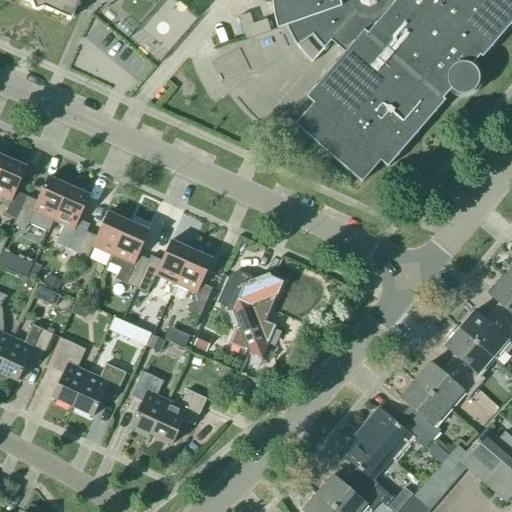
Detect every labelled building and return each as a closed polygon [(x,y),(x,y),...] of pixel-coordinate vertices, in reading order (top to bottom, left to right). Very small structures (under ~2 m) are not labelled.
[(25,0),(32,3),(35,11),(43,8),(71,20),(80,0),(25,0)] [(511,0),(272,0),(272,5),(273,11),(276,24),(277,30),(286,27),(291,36),(294,42),(297,47),(312,37),(324,50),(334,45),(344,54),(306,98),(314,105),(295,126),(362,183),(380,162),(387,168),(444,101),(443,100),(451,90),(454,93),(457,95),(460,95),(463,96),(468,95),(471,93),(473,92),(476,89),(478,86),(479,81),(478,77),(477,74),(476,71),(474,68),(472,66),(480,57),(481,58),(511,22),(511,0)] [(247,36),(271,30),(268,21),(252,25),(250,14),(242,17),(247,36)] [(208,93),(253,77),(241,42),(196,58),(208,93)] [(16,220),(26,197),(15,192),(26,168),(6,159),(0,172),(0,197),(11,202),(5,216),(16,220)] [(53,222),(68,187),(48,178),(37,202),(26,197),(16,220),(13,226),(25,231),(33,213),(53,222)] [(76,254),(86,233),(89,226),(78,221),(89,197),(68,187),(53,222),(63,226),(55,244),(76,254)] [(113,257),(128,223),(107,213),(96,238),(86,233),(76,254),(73,261),(84,266),(92,248),(111,256),(113,257)] [(136,290),(149,261),(138,256),(149,232),(128,223),(113,257),(111,256),(108,264),(120,269),(115,280),(136,290)] [(176,285),(191,251),(170,242),(160,266),(149,261),(136,290),(147,295),(155,276),(175,285),(170,296),(171,296),(176,285)] [(176,285),(171,296),(180,300),(184,299),(192,302),(188,313),(199,318),(212,289),(201,284),(212,260),(191,251),(176,285)] [(3,252),(0,257),(0,265),(7,269),(13,256),(3,252)] [(511,268),(503,278),(511,285),(511,268)] [(47,275),(43,284),(57,291),(61,282),(50,277),(47,275)] [(275,327),(264,322),(276,295),(277,295),(282,283),(271,278),(241,290),(236,301),(237,302),(233,310),(239,324),(238,324),(229,345),(261,359),(275,327)] [(511,285),(503,278),(488,295),(506,310),(499,319),(511,330),(511,285)] [(39,288),(34,299),(42,302),(47,291),(39,288)] [(76,302),(70,313),(80,318),(86,306),(76,302)] [(0,366),(13,339),(5,336),(7,332),(4,310),(0,308),(0,366)] [(511,330),(499,319),(491,327),(474,312),(459,330),(492,358),(500,348),(506,354),(511,347),(511,330)] [(114,319),(109,330),(118,335),(122,336),(127,325),(114,319)] [(13,339),(0,366),(0,374),(17,383),(28,359),(39,364),(52,335),(41,330),(33,349),(13,339)] [(478,374),(492,358),(459,330),(444,347),(461,362),(454,370),(477,390),(485,380),(478,374)] [(212,337),(200,332),(193,348),(205,353),(212,337)] [(189,337),(180,333),(175,344),(184,348),(189,337)] [(165,342),(152,336),(147,348),(160,353),(165,342)] [(72,408),(88,374),(77,369),(85,351),(65,341),(52,370),(63,375),(52,399),(72,408)] [(88,374),(72,408),(93,418),(104,394),(115,399),(126,374),(105,364),(99,379),(88,374)] [(477,390),(454,370),(447,379),(429,364),(415,381),(447,410),(462,393),(469,399),(477,390)] [(151,436),(167,402),(156,397),(163,382),(142,373),(131,397),(142,402),(131,427),(151,436)] [(434,426),(447,410),(415,381),(400,398),(417,413),(410,422),(432,442),(441,432),(434,426)] [(167,402),(151,436),(172,446),(183,422),(194,427),(206,400),(187,391),(179,407),(167,402)] [(432,442),(410,422),(403,430),(379,410),(360,432),(391,460),(410,438),(425,450),(432,442)] [(373,481),(391,460),(360,432),(341,454),(364,475),(357,484),(379,503),(388,493),(373,481)] [(510,452),(487,432),(466,456),(457,448),(442,466),(458,479),(467,469),(483,483),(510,452)] [(511,449),(510,452),(483,483),(506,502),(511,494),(511,449)] [(448,490),(458,479),(442,466),(433,477),(448,490)] [(371,511),(379,503),(357,484),(350,492),(332,477),(317,494),(337,511),(370,511),(371,511)] [(439,501),(448,490),(433,477),(424,487),(439,501)] [(430,511),(439,501),(424,487),(415,498),(430,511)] [(303,511),(337,511),(317,494),(302,511),(303,511)] [(409,511),(429,511),(430,511),(415,498),(405,508),(409,511)]
